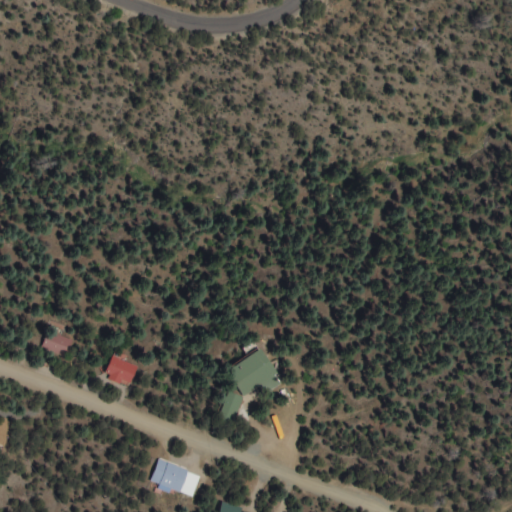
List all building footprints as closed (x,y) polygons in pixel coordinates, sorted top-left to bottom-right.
[(43,347),(66,356),(72,341),(49,331),(43,347)] [(260,349),(226,370),(243,397),(265,383),(269,390),(281,383),(260,349)] [(136,366),(112,356),(103,377),(127,387),(136,366)] [(217,413),(229,421),(243,401),(231,392),(217,413)] [(0,447),(3,449),(11,420),(0,417),(0,447)] [(191,498),(199,475),(157,460),(149,483),(191,498)]
